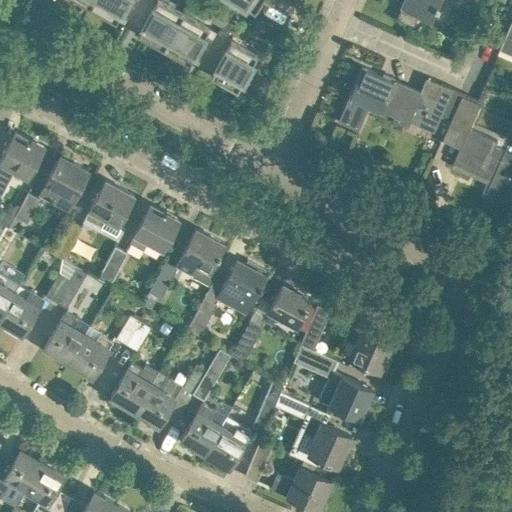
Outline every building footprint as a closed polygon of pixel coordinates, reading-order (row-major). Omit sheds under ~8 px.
[(117,17),(128,23),(140,0),(92,0),(90,5),(115,19),(117,17)] [(183,11),(163,0),(140,0),(128,23),(139,29),(137,32),(163,46),(183,11)] [(239,0),(254,9),(259,0),(239,0)] [(403,0),(396,16),(413,24),(418,13),(430,18),(435,7),(436,7),(439,2),(438,1),(438,0),(403,0)] [(190,58),(201,65),(219,31),(183,11),(163,46),(188,61),(190,58)] [(511,17),(499,48),(511,53),(511,17)] [(201,65),(212,71),(211,73),(237,88),(257,52),(219,31),(201,65)] [(433,130),(452,88),(425,76),(419,90),(362,65),(338,120),(358,129),(369,102),(380,107),(380,108),(391,113),(390,115),(395,117),(396,115),(407,120),(408,119),(433,130)] [(498,140),(469,127),(480,103),(461,95),(448,124),(460,129),(454,143),(459,146),(452,162),(481,174),(483,172),(492,176),(485,190),(510,201),(511,200),(510,200),(511,195),(511,151),(495,145),(498,140)] [(44,144),(15,129),(0,157),(0,176),(6,180),(11,170),(26,177),(44,144)] [(88,168),(60,153),(40,192),(68,207),(88,168)] [(133,193),(105,178),(84,216),(99,224),(103,217),(116,225),(133,193)] [(27,190),(14,214),(25,220),(38,196),(27,190)] [(162,248),(179,217),(165,210),(166,209),(163,207),(162,208),(150,202),(129,241),(142,248),(146,240),(162,248)] [(0,213),(0,221),(6,224),(8,226),(14,214),(3,208),(0,213)] [(71,219),(54,251),(64,258),(82,225),(71,219)] [(6,224),(4,228),(0,234),(0,257),(1,258),(17,231),(8,226),(6,224)] [(219,254),(221,251),(219,250),(224,241),(196,226),(176,262),(190,269),(194,275),(210,283),(220,264),(213,260),(217,253),(219,254)] [(115,244),(97,276),(110,283),(127,251),(115,244)] [(247,257),(245,262),(237,257),(216,296),(244,311),(265,272),(263,271),(266,267),(247,257)] [(164,259),(142,301),(154,308),(177,266),(164,259)] [(77,264),(69,276),(55,301),(66,307),(88,271),(77,264)] [(55,301),(69,276),(60,271),(45,295),(55,301)] [(0,313),(14,291),(3,285),(8,277),(0,272),(0,313)] [(296,325),(311,297),(282,282),(263,318),(272,323),(277,314),(296,325)] [(26,298),(14,291),(0,313),(0,318),(5,322),(2,327),(18,337),(23,330),(22,330),(41,298),(30,291),(26,298)] [(204,295),(187,327),(199,333),(216,302),(204,295)] [(316,305),(300,342),(313,348),(329,311),(316,305)] [(44,345),(67,358),(83,332),(73,326),(77,320),(64,311),(44,345)] [(125,342),(140,318),(129,312),(114,336),(125,342)] [(151,325),(140,318),(125,342),(137,349),(151,325)] [(250,318),(231,352),(244,359),(263,325),(250,318)] [(392,339),(362,325),(357,323),(351,338),(356,340),(348,356),(365,364),(366,362),(379,368),(380,366),(385,368),(390,356),(386,354),(392,339)] [(67,358),(92,374),(112,340),(99,332),(95,339),(83,332),(67,358)] [(337,358),(313,348),(300,342),(295,355),(330,371),(318,398),(359,416),(359,414),(362,416),(368,403),(365,402),(372,387),(332,369),(337,358)] [(220,346),(207,368),(193,392),(203,398),(231,352),(220,346)] [(110,394),(134,408),(159,369),(145,361),(142,367),(130,360),(110,394)] [(193,392),(207,368),(196,361),(181,385),(193,392)] [(159,369),(134,408),(158,423),(182,383),(159,369)] [(273,375),(252,424),(263,429),(284,381),(273,375)] [(282,391),(276,403),(306,417),(311,404),(282,391)] [(180,436),(204,450),(221,424),(225,418),(200,403),(180,436)] [(308,451),(329,461),(330,460),(337,463),(350,434),(311,416),(305,431),(315,435),(308,451)] [(221,424),(204,450),(229,465),(248,432),(225,418),(221,424)] [(260,438),(244,474),(256,480),(272,443),(260,438)] [(9,483),(23,491),(41,459),(20,447),(10,464),(0,458),(0,491),(3,493),(9,483)] [(41,459),(23,491),(39,500),(33,511),(34,511),(60,511),(69,498),(54,490),(64,472),(41,459)] [(295,479),(277,471),(270,486),(318,507),(331,478),(301,465),(295,479)] [(109,511),(115,502),(93,489),(83,506),(69,498),(60,511),(109,511)] [(133,511),(115,502),(109,511),(133,511)]
